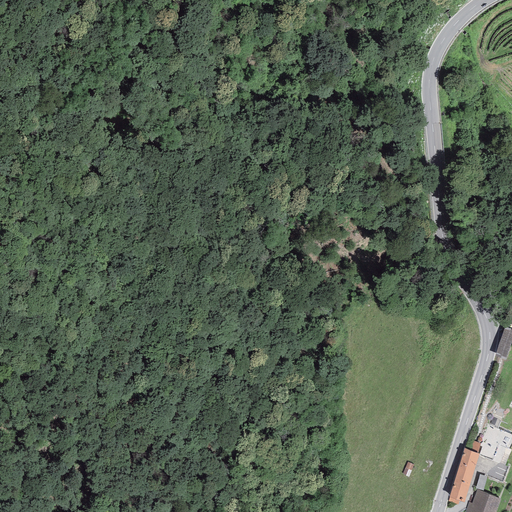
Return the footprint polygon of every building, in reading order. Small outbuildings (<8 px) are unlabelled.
[(511,340),(511,329),(504,327),(496,356),(506,360),(511,340)] [(479,452),(487,455),(482,471),(502,477),(511,443),(511,430),(487,423),(479,452)] [(468,440),(464,449),(477,453),(480,444),(468,440)] [(477,453),(464,449),(449,497),(448,501),(458,504),(459,501),(464,502),(479,454),(477,453)] [(479,475),(475,489),(483,491),(487,477),(479,475)] [(495,511),(501,499),(476,490),(471,503),(469,502),(465,511),(466,511),(495,511)]
